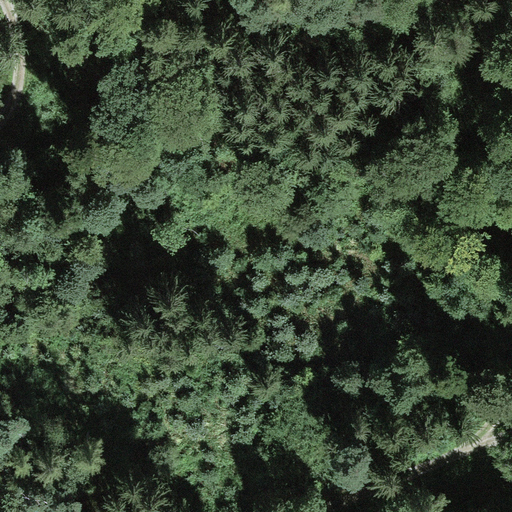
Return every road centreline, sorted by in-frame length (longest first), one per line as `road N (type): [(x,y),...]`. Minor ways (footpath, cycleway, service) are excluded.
road 1 (track): [(469,450),(320,511)]
road 2 (track): [(2,0),(21,45),(0,116)]
